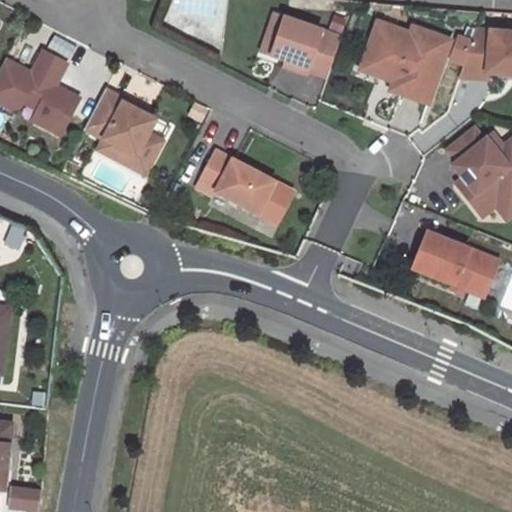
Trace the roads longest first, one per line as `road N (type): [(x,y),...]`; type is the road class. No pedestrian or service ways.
road 1 (residential): [(28,0),(348,162),(357,180),(305,301)]
road 2 (tertiary): [(74,511),(118,290)]
road 3 (tertiary): [(511,389),(305,301)]
road 4 (tertiary): [(305,301),(225,273),(161,268)]
road 5 (tertiary): [(0,170),(81,217),(111,246)]
